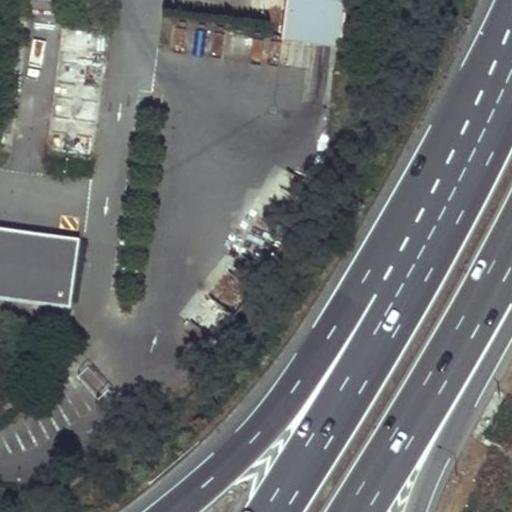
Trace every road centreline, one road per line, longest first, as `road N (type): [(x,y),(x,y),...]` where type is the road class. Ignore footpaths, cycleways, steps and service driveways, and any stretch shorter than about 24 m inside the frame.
road 1 (motorway): [(456,195),(356,292),(279,407),(171,511)]
road 2 (motorway): [(456,195),(399,308),(274,511)]
road 3 (motorway): [(355,511),(511,254)]
road 4 (motorway): [(416,511),(454,422),(511,319)]
road 5 (motorway): [(511,84),(456,195)]
